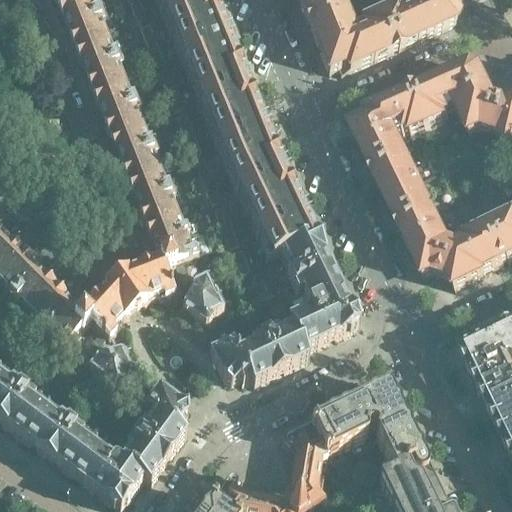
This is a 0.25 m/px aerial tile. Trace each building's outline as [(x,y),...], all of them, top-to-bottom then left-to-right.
[(80,0),(52,0),(57,10),(80,0)] [(100,18),(97,10),(94,11),(89,0),(80,0),(57,10),(62,25),(63,24),(66,32),(100,18)] [(121,10),(117,0),(110,3),(113,13),(121,10)] [(214,11),(209,0),(163,0),(167,7),(162,9),(170,27),(174,25),(179,38),(219,22),(214,11)] [(295,0),(319,56),(350,42),(342,24),(341,25),(340,20),(345,18),(343,12),(337,14),(335,8),(336,8),(332,0),(295,0)] [(448,2),(447,0),(410,0),(410,1),(408,2),(414,17),(448,2)] [(454,30),(457,23),(448,2),(414,17),(416,22),(407,26),(417,47),(454,30)] [(125,19),(121,10),(113,13),(117,22),(125,19)] [(417,47),(407,26),(404,17),(398,20),(397,16),(387,21),(388,23),(373,29),(373,27),(363,32),(364,36),(360,38),(362,43),(372,67),(417,47)] [(106,41),(100,27),(103,26),(100,18),(66,32),(68,38),(68,39),(74,54),(106,41)] [(145,18),(136,21),(139,28),(147,25),(145,18)] [(236,66),(219,24),(219,23),(219,22),(179,38),(185,52),(181,54),(188,71),(192,69),(198,82),(236,66)] [(147,25),(139,28),(142,36),(151,33),(147,25)] [(117,62),(114,55),(112,56),(106,41),(74,54),(80,69),(83,76),(117,62)] [(372,67),(362,43),(352,47),(350,42),(319,56),(328,79),(337,76),(340,81),(372,67)] [(138,54),(135,44),(128,47),(131,57),(138,54)] [(142,63),(138,54),(131,57),(135,66),(142,63)] [(123,85),(118,72),(121,71),(117,62),(83,76),(86,83),(85,83),(91,98),(123,85)] [(163,63),(154,67),(157,73),(166,69),(163,63)] [(250,100),(241,79),(242,79),(237,67),(236,67),(236,66),(198,82),(203,96),(199,98),(206,116),(210,114),(216,128),(255,112),(250,100)] [(166,69),(157,73),(160,81),(169,77),(166,69)] [(488,96),(479,77),(472,74),(435,91),(444,112),(454,108),(457,114),(488,96)] [(135,106),(132,98),(129,100),(123,85),(91,98),(97,113),(98,113),(101,120),(135,106)] [(156,98),(153,89),(145,92),(148,101),(156,98)] [(449,121),(444,112),(435,91),(391,110),(402,134),(405,140),(411,138),(412,141),(425,136),(426,137),(432,134),(431,133),(445,127),(443,123),(449,121)] [(511,111),(509,113),(494,108),(488,96),(457,114),(460,121),(465,119),(468,126),(464,129),(470,142),(482,136),(501,143),(506,154),(511,151),(511,111)] [(160,107),(156,98),(148,101),(152,110),(160,107)] [(141,129),(135,116),(138,115),(135,106),(101,120),(103,127),(109,142),(141,129)] [(181,107),(172,110),(175,117),(183,113),(181,107)] [(393,138),(402,134),(391,110),(358,125),(361,131),(351,135),(363,160),(396,145),(393,138)] [(272,155),(255,113),(255,112),(216,128),(222,141),(217,143),(224,159),(228,157),(235,172),(272,155)] [(183,113),(175,117),(178,125),(187,121),(183,113)] [(152,150),(149,142),(146,143),(141,129),(109,142),(115,157),(118,164),(152,150)] [(173,142),(169,133),(161,136),(165,145),(173,142)] [(177,151),(173,142),(165,145),(169,154),(177,151)] [(430,217),(421,197),(417,188),(407,168),(409,168),(406,161),(404,162),(396,145),(363,160),(411,259),(441,244),(443,243),(433,223),(436,222),(434,219),(433,216),(430,217)] [(158,173),(153,160),(156,159),(152,150),(118,164),(121,171),(120,171),(126,186),(158,173)] [(199,152),(191,155),(194,163),(202,159),(199,152)] [(288,188),(278,168),(279,168),(273,156),(272,155),(235,172),(242,188),(239,189),(246,207),(251,205),(257,218),(294,199),(289,188),(288,188)] [(202,159),(194,163),(197,170),(205,167),(202,159)] [(170,195),(166,185),(163,186),(158,173),(126,186),(132,201),(133,201),(136,208),(170,195)] [(191,186),(187,177),(179,180),(183,190),(191,186)] [(196,196),(191,186),(183,190),(188,200),(196,196)] [(176,218),(170,204),(173,202),(170,195),(136,208),(138,215),(144,231),(176,218)] [(313,241),(294,200),(294,199),(257,218),(262,231),(260,232),(267,250),(271,248),(276,260),(283,257),(313,241)] [(219,200),(210,203),(213,211),(222,207),(219,200)] [(222,207),(213,211),(216,219),(225,215),(222,207)] [(187,238),(184,230),(181,231),(176,218),(144,231),(150,246),(150,245),(153,252),(184,240),(187,238)] [(208,230),(205,222),(197,225),(201,233),(208,230)] [(511,223),(506,227),(508,232),(502,235),(500,230),(480,239),(482,244),(476,247),(474,242),(465,246),(468,252),(482,279),(511,263),(511,223)] [(197,261),(193,251),(189,253),(184,240),(153,252),(158,266),(158,267),(159,266),(164,278),(174,274),(173,271),(197,261)] [(0,278),(20,258),(9,247),(4,242),(4,241),(0,244),(0,278)] [(340,296),(326,267),(315,243),(314,243),(313,241),(283,257),(290,272),(286,274),(299,301),(303,300),(309,312),(340,296)] [(218,253),(214,244),(205,247),(209,256),(218,253)] [(482,279),(468,252),(458,256),(446,253),(441,244),(411,259),(423,285),(433,280),(450,286),(455,295),(483,281),(482,279)] [(237,245),(228,248),(231,256),(240,252),(237,245)] [(243,259),(240,252),(231,256),(234,263),(243,259)] [(226,263),(223,257),(215,260),(217,267),(226,263)] [(11,302),(37,275),(32,270),(20,258),(0,278),(0,284),(8,292),(4,296),(11,302)] [(173,302),(164,278),(159,266),(158,267),(151,269),(135,275),(136,275),(149,307),(162,302),(164,306),(173,302)] [(30,315),(54,292),(42,280),(42,281),(37,275),(11,302),(17,308),(20,304),(30,315)] [(149,307),(136,275),(127,279),(126,278),(115,286),(105,293),(103,294),(104,295),(97,302),(122,325),(122,326),(135,317),(149,308),(149,307)] [(223,317),(217,305),(215,305),(205,285),(193,290),(181,314),(193,322),(192,323),(193,324),(194,323),(197,326),(198,328),(202,331),(202,330),(204,331),(207,331),(210,326),(211,323),(223,317)] [(47,332),(70,309),(65,304),(65,303),(54,292),(30,315),(41,326),(38,329),(44,335),(47,332)] [(358,333),(340,296),(309,312),(310,315),(289,326),(293,333),(305,359),(358,333)] [(122,325),(97,302),(97,301),(86,314),(81,319),(90,329),(108,346),(115,338),(112,336),(122,325)] [(83,336),(90,329),(81,319),(70,309),(47,332),(58,343),(55,346),(62,353),(81,333),(83,336)] [(3,327),(8,320),(0,313),(0,324),(2,326),(3,327)] [(308,366),(304,359),(305,359),(293,333),(278,340),(276,337),(262,343),(251,349),(253,353),(239,359),(250,387),(252,393),(308,366)] [(511,333),(463,357),(464,358),(462,363),(461,363),(469,380),(505,363),(508,369),(511,370),(511,333)] [(37,344),(28,336),(23,343),(31,350),(37,344)] [(250,387),(239,359),(233,346),(209,357),(224,388),(230,390),(239,386),(242,391),(250,387)] [(56,360),(48,353),(42,359),(47,363),(50,366),(56,360)] [(38,374),(47,363),(42,359),(39,357),(31,368),(38,374)] [(134,380),(132,376),(131,376),(130,374),(129,374),(128,371),(129,371),(128,369),(127,370),(121,357),(96,364),(88,375),(106,388),(104,390),(116,398),(125,387),(127,388),(133,386),(134,383),(133,381),(134,380)] [(511,385),(511,375),(511,374),(507,373),(508,369),(505,363),(469,380),(470,381),(470,380),(471,382),(472,382),(474,387),(473,387),(480,401),(511,385)] [(46,416),(34,407),(36,403),(12,386),(9,389),(0,381),(0,429),(23,447),(46,416)] [(72,399),(80,389),(71,382),(63,393),(72,399)] [(511,429),(511,385),(480,401),(487,417),(488,416),(492,424),(491,424),(497,437),(511,429)] [(187,419),(186,413),(158,392),(145,411),(156,420),(180,438),(185,431),(181,427),(187,419)] [(399,419),(388,394),(359,408),(372,434),(375,435),(376,430),(399,419)] [(372,434),(359,408),(311,431),(324,459),(333,455),(338,458),(369,442),(366,441),(367,436),(372,434)] [(94,451),(81,442),(84,438),(60,421),(57,425),(46,416),(23,447),(71,482),(94,451)] [(423,467),(399,419),(376,430),(375,435),(377,439),(375,443),(394,481),(423,467)] [(151,489),(185,442),(180,438),(156,420),(148,432),(144,429),(128,453),(131,455),(122,468),(124,469),(151,489)] [(511,429),(497,437),(504,451),(508,458),(511,467),(511,429)] [(324,459),(311,431),(286,444),(285,445),(284,445),(284,446),(284,448),(284,450),(284,451),(285,452),(286,452),(287,453),(288,453),(290,453),(291,453),(293,457),(293,458),(294,458),(292,467),(301,470),(311,464),(321,466),(327,463),(324,459)] [(151,489),(124,469),(122,470),(108,459),(107,461),(94,451),(71,482),(110,511),(123,511),(143,487),(149,491),(151,489)] [(317,490),(321,466),(311,464),(301,470),(292,467),(288,491),(305,494),(316,511),(325,505),(320,498),(321,495),(317,490)] [(370,491),(358,466),(357,467),(351,483),(353,486),(368,492),(370,491)] [(372,490),(377,475),(375,471),(360,466),(358,466),(370,491),(372,490)] [(444,511),(423,467),(394,481),(377,488),(388,511),(444,511)] [(245,511),(247,498),(240,497),(240,496),(240,495),(236,493),(237,492),(237,491),(237,490),(236,488),(235,487),(235,486),(234,485),(233,485),(231,485),(230,485),(228,485),(227,486),(211,508),(215,511),(245,511)] [(315,511),(316,511),(305,494),(288,491),(287,494),(276,502),(272,502),(270,511),(315,511)] [(270,511),(272,502),(247,498),(245,511),(270,511)]
